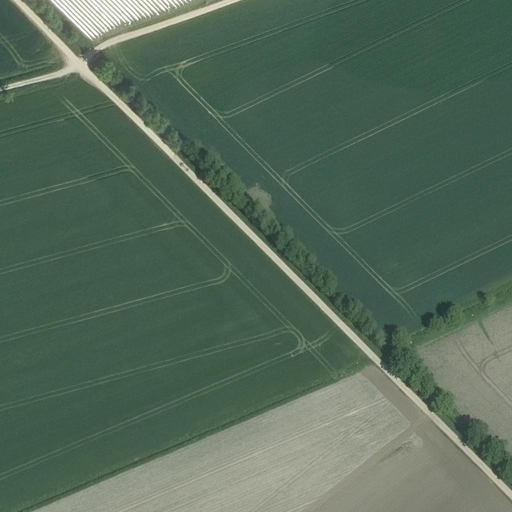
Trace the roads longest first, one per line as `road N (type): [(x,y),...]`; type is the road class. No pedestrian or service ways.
road 1 (track): [(82,64),(511,495)]
road 2 (track): [(237,0),(97,51)]
